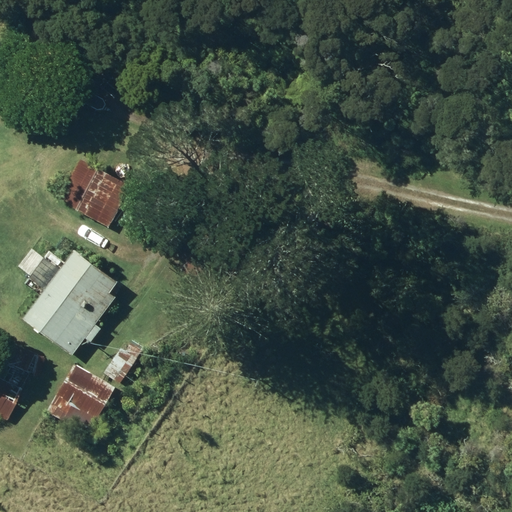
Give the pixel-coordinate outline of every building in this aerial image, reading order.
[(61,201),(111,228),(134,186),(83,159),(61,201)] [(24,318),(74,356),(88,338),(95,343),(104,330),(98,325),(119,297),(113,293),(121,282),(77,250),(24,318)] [(0,348),(0,416),(10,422),(42,356),(5,338),(0,348)] [(106,373),(122,384),(139,358),(124,348),(106,373)] [(61,398),(101,420),(118,387),(78,365),(61,398)]
